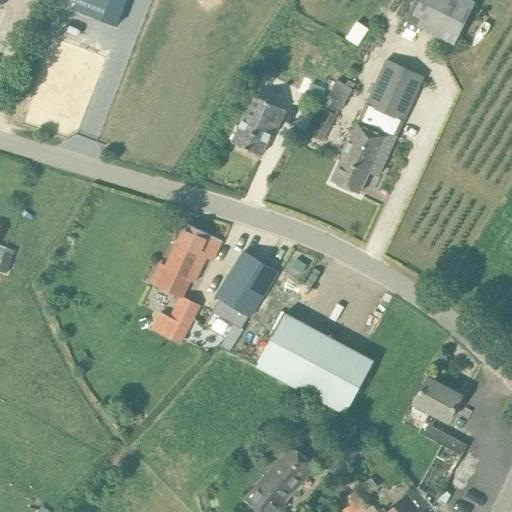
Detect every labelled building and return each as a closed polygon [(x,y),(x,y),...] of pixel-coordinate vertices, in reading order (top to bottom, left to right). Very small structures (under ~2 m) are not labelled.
[(125,0),(76,0),(73,9),(116,26),(125,0)] [(473,0),(414,0),(405,20),(454,45),(476,1),(473,0)] [(368,27),(357,20),(346,37),(357,44),(368,27)] [(354,120),(357,122),(330,180),(358,193),(368,172),(377,176),(394,139),(395,140),(425,76),(385,57),(354,120)] [(313,135),(323,140),(339,110),(341,111),(355,83),(348,80),(345,84),(337,79),(324,102),(329,104),(313,135)] [(253,94),(231,141),(260,154),(272,129),(275,130),(285,109),(253,94)] [(185,222),(164,265),(159,263),(150,283),(178,296),(163,330),(183,339),(201,305),(183,296),(191,280),(194,281),(206,256),(212,259),(221,239),(185,222)] [(219,299),(212,309),(244,328),(279,271),(242,249),(213,295),(219,299)] [(264,370),(289,384),(344,413),(372,360),(284,312),(255,366),(264,370)] [(432,425),(437,415),(447,421),(461,395),(427,377),(413,402),(428,411),(418,431),(440,443),(416,488),(429,504),(433,506),(466,444),(432,425)] [(243,498),(258,511),(273,511),(315,466),(291,444),(243,498)] [(353,504),(345,509),(346,511),(358,511),(372,504),(362,487),(348,495),(353,504)] [(389,509),(386,505),(390,502),(380,489),(372,495),(380,506),(376,509),(378,511),(420,511),(408,495),(389,509)]
